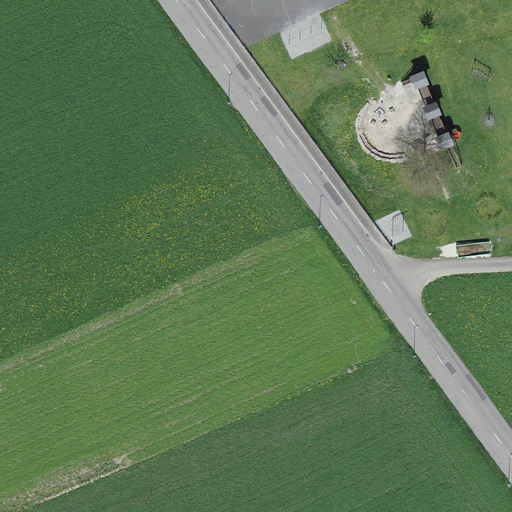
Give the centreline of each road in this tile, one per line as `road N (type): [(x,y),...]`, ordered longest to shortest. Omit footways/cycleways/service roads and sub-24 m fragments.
road 1 (unclassified): [(175,0),(511,459)]
road 2 (track): [(511,264),(383,280)]
